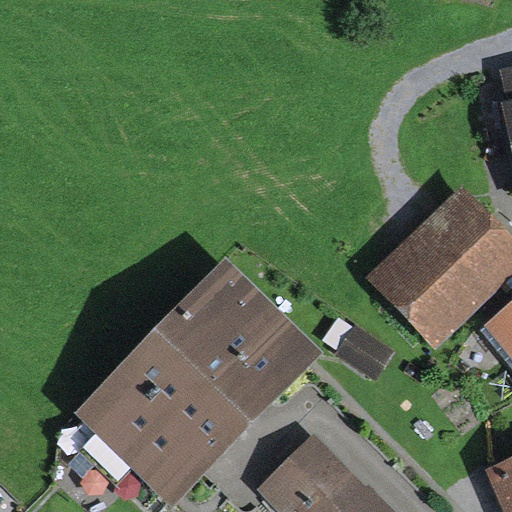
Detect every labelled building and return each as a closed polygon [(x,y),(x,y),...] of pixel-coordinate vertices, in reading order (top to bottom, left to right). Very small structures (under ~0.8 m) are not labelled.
[(511,261),(458,206),(383,279),(437,335),(511,262),(511,261)] [(224,279),(157,346),(238,426),(304,359),(224,279)] [(511,316),(496,329),(511,348),(511,316)] [(157,346),(91,413),(171,492),(238,426),(157,346)] [(373,511),(312,451),(270,493),(288,511),(373,511)] [(511,469),(498,475),(511,511),(511,469)]
